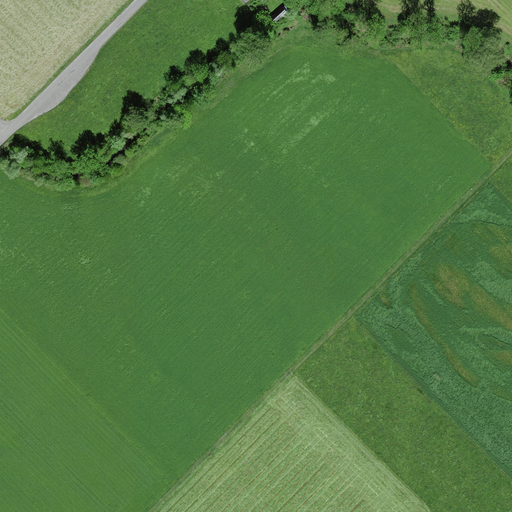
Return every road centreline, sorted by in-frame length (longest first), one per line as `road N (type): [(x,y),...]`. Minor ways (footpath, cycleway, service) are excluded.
road 1 (track): [(151,511),(511,152)]
road 2 (track): [(0,143),(143,0)]
